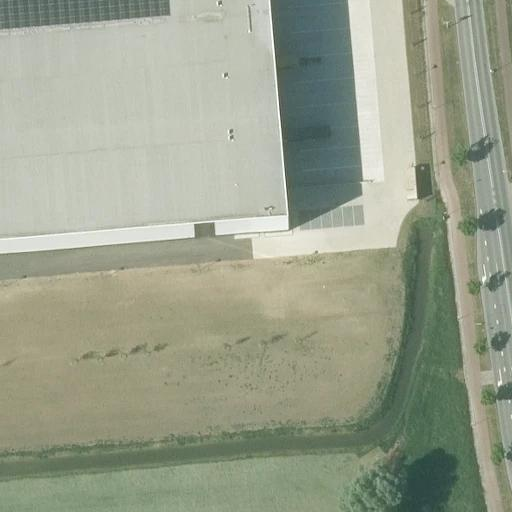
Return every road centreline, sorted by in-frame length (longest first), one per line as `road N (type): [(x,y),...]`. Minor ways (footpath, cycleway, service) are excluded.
road 1 (secondary): [(511,317),(468,0)]
road 2 (unknown): [(55,146),(122,145),(142,132),(146,0)]
